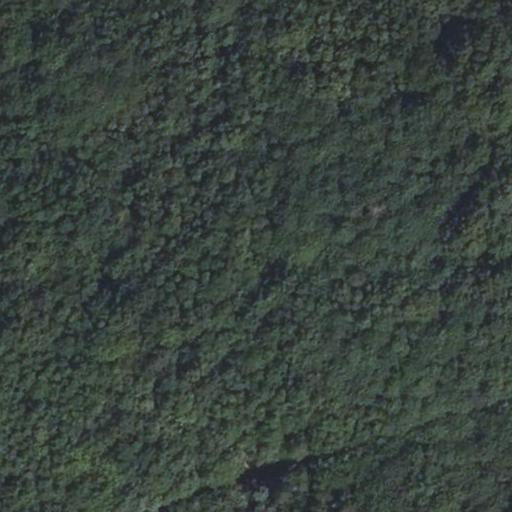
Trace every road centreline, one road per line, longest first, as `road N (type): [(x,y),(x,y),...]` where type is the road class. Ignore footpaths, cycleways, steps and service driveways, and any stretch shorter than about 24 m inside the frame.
road 1 (unknown): [(0,83),(279,462)]
road 2 (unknown): [(125,511),(511,387)]
